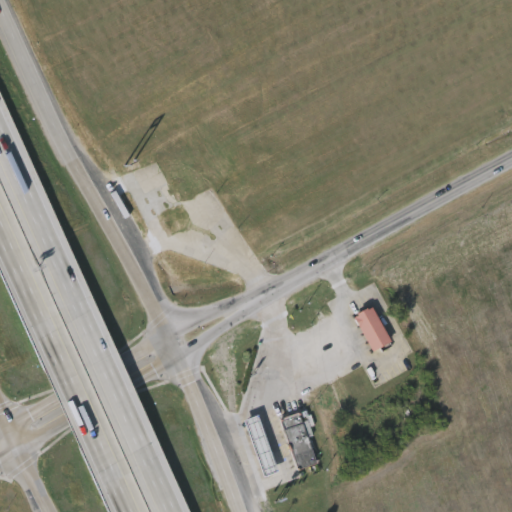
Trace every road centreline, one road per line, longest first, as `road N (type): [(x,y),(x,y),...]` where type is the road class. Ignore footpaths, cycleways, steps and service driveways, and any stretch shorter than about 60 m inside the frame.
road 1 (primary): [(229,477),(191,381),(0,7)]
road 2 (primary): [(257,294),(163,329),(0,425)]
road 3 (primary): [(13,447),(178,355),(257,294)]
road 4 (primary): [(511,157),(257,294)]
road 5 (motorway): [(98,345),(0,132)]
road 6 (motorway): [(0,219),(66,359)]
